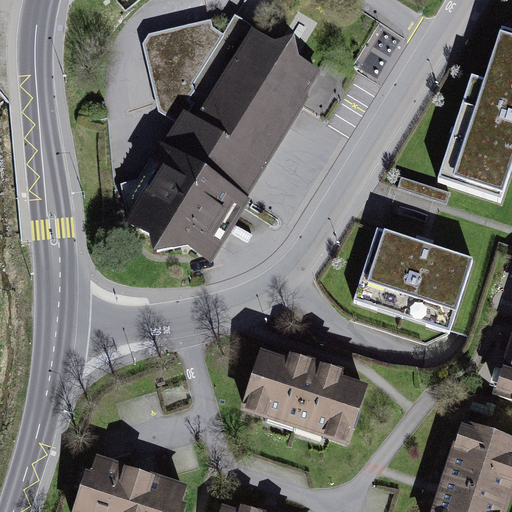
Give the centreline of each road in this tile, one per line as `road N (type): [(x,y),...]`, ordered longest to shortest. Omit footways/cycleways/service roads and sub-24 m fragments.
road 1 (residential): [(56,329),(182,320),(266,288),(312,246),(465,0)]
road 2 (tertiary): [(42,0),(34,66),(54,230),(56,329)]
road 3 (tertiary): [(56,329),(13,511)]
